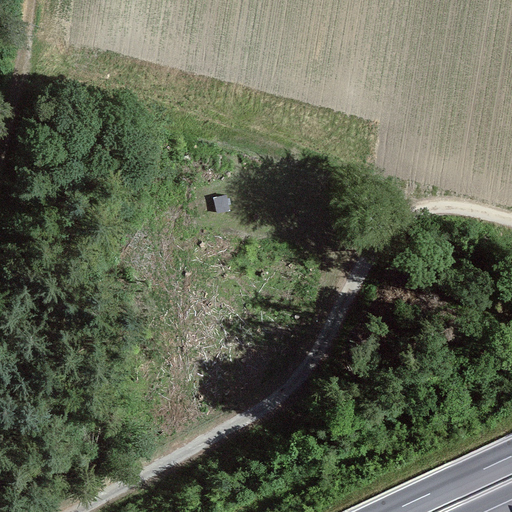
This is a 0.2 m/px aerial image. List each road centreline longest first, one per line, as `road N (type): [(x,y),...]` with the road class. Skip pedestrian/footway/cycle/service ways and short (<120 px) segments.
road 1 (track): [(511,220),(445,206),(392,227),(282,392),(77,511)]
road 2 (trunk): [(511,456),(391,511)]
